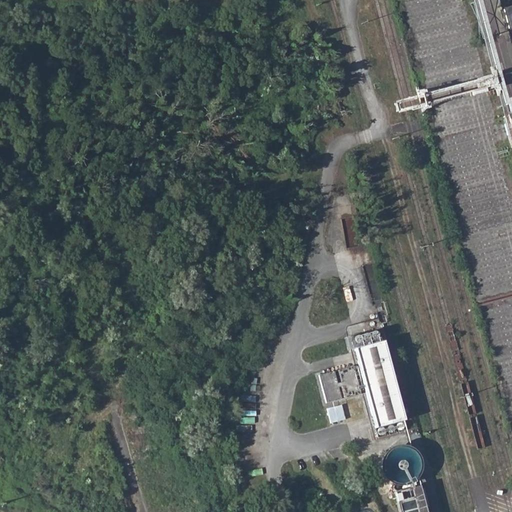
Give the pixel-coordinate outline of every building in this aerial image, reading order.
[(511,7),(501,10),(506,29),(508,29),(511,44),(511,7)] [(348,340),(352,351),(373,430),(375,438),(404,431),(376,332),(348,340)] [(349,368),(316,377),(323,404),(356,395),(349,368)] [(342,403),(327,407),(331,422),(345,418),(342,403)] [(382,456),(380,462),(381,467),(383,473),(387,477),(392,480),(399,482),(402,482),(406,479),(411,475),(414,472),(415,466),(414,460),(412,454),(409,451),(403,448),(397,447),(392,448),(387,450),(385,452),(382,456)] [(422,511),(416,487),(392,493),(396,511),(422,511)]
